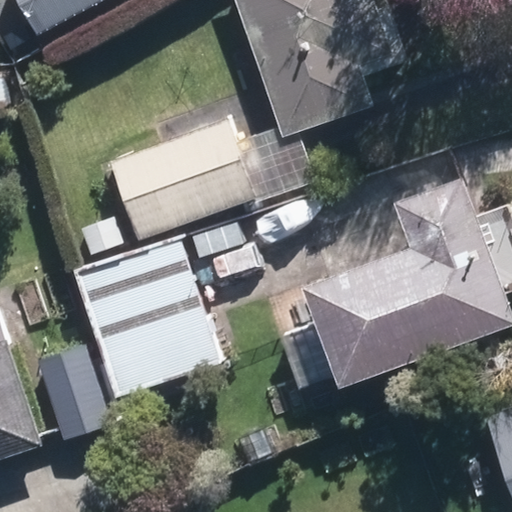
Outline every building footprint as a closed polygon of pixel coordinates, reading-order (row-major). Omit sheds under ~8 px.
[(265,0),(308,121),(378,96),(369,71),(416,54),(396,0),(265,0)] [(14,81),(0,81),(0,105),(16,105),(14,81)] [(237,123),(129,160),(154,233),(262,197),(237,123)] [(448,245),(341,284),(374,373),(511,323),(511,241),(492,186),(434,207),(448,245)] [(193,238),(92,272),(132,390),(233,356),(193,238)] [(0,455),(58,437),(27,344),(0,352),(0,455)] [(94,345),(56,358),(80,429),(118,416),(94,345)]
